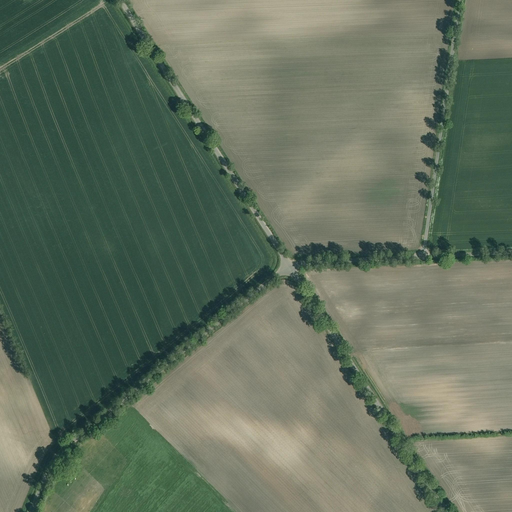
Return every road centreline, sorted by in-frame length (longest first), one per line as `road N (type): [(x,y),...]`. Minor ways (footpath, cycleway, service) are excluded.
road 1 (unclassified): [(287,267),(52,457),(29,511)]
road 2 (unclassified): [(287,267),(116,0)]
road 3 (unclassified): [(445,511),(287,267)]
road 4 (unclassified): [(459,0),(422,255)]
road 5 (unclassified): [(422,255),(287,267)]
